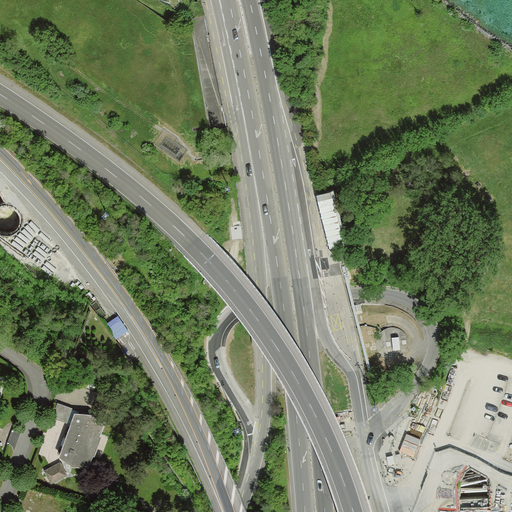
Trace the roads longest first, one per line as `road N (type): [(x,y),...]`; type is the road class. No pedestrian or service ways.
road 1 (motorway): [(353,511),(313,411),(233,288),(144,199),(0,94)]
road 2 (primary): [(364,445),(428,367),(435,338),(424,311),(406,298),(347,293),(253,303),(218,330),(217,364),(259,449)]
road 3 (motorway): [(0,161),(62,228),(136,330),(228,511)]
road 4 (primary): [(248,107),(284,309),(305,511)]
road 5 (primary): [(248,107),(266,385),(259,449)]
road 6 (primary): [(298,266),(250,0)]
road 7 (primary): [(325,511),(298,266)]
road 8 (primary): [(364,445),(352,376),(328,345),(298,266)]
road 9 (residential): [(1,511),(42,380),(0,345)]
